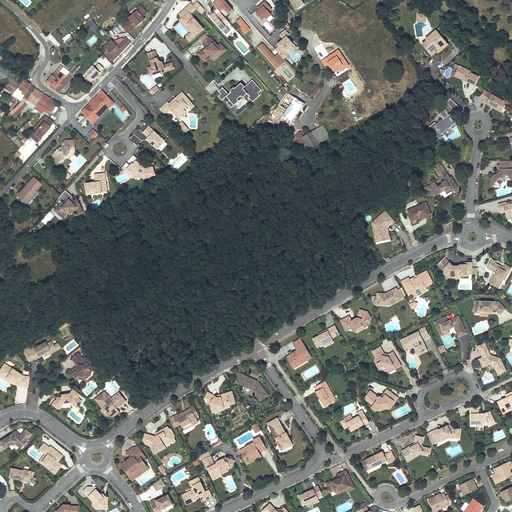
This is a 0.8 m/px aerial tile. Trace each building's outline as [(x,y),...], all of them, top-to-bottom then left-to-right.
[(203,0),(209,9),(212,7),(208,0),(203,0)] [(232,9),(223,0),(215,7),(219,12),(223,8),(228,13),(232,9)] [(291,0),(291,1),(296,9),(300,6),(299,4),(303,2),(304,3),(305,5),(312,0),(291,0)] [(197,1),(193,5),(196,8),(200,13),(204,9),(197,1)] [(271,9),(264,1),(257,8),(259,10),(256,12),(255,10),(250,15),(257,23),(264,17),(266,19),(270,14),(268,12),(271,9)] [(184,36),(189,42),(204,28),(190,13),(196,8),(193,5),(190,2),(177,14),(180,18),(178,19),(189,32),(184,36)] [(128,33),(145,19),(143,17),(147,13),(141,5),(136,9),(138,11),(129,18),(130,19),(122,26),(127,32),(128,33)] [(213,12),(209,16),(218,25),(221,29),(223,32),(226,34),(230,30),(228,28),(225,25),(229,22),(221,14),(217,17),(213,12)] [(244,23),(239,18),(236,21),(241,26),(244,23)] [(250,29),(244,23),(241,26),(240,27),(245,33),(250,29)] [(427,54),(430,54),(431,55),(436,51),(438,49),(440,51),(448,45),(442,38),(445,35),(438,27),(430,34),(431,36),(426,40),(422,44),(427,50),(427,54)] [(286,36),(289,34),(285,29),(279,34),(283,38),(283,40),(282,41),(281,40),(277,44),(279,45),(275,49),(278,53),(283,59),(287,55),(284,51),(289,46),(292,50),(296,47),(286,36)] [(62,39),(67,44),(73,38),(68,33),(62,39)] [(208,56),(213,61),(226,50),(220,43),(217,45),(209,36),(208,38),(205,34),(200,38),(203,42),(201,43),(205,48),(197,54),(203,60),(208,56)] [(112,41),(104,48),(106,50),(103,53),(111,62),(131,42),(126,38),(124,40),(122,38),(121,38),(119,39),(118,39),(117,40),(115,41),(114,42),(114,43),(112,41)] [(283,59),(278,53),(274,56),(262,43),(258,47),(277,68),(285,61),(283,59)] [(350,65),(339,49),(321,61),(327,70),(331,67),(335,72),(339,69),(340,71),(350,65)] [(155,50),(147,53),(151,65),(147,67),(150,76),(174,68),(172,61),(163,64),(162,61),(157,57),(155,50)] [(103,55),(98,60),(106,69),(111,64),(103,55)] [(95,67),(92,65),(85,73),(87,75),(83,80),(89,85),(93,80),(94,79),(99,73),(104,68),(98,64),(95,67)] [(54,90),(66,76),(68,74),(62,69),(64,68),(61,65),(46,83),(54,90)] [(457,77),(474,84),(478,75),(469,71),(469,70),(457,65),(454,74),(458,75),(457,77)] [(0,67),(0,80),(3,82),(10,71),(2,66),(0,67)] [(7,85),(15,90),(22,80),(10,71),(3,82),(1,85),(4,88),(7,85)] [(66,76),(54,90),(59,93),(74,76),(73,75),(74,74),(73,73),(72,74),(70,72),(68,74),(66,76)] [(22,97),(27,100),(35,89),(30,86),(31,85),(23,79),(22,80),(15,90),(13,94),(12,95),(14,97),(20,101),(22,97)] [(261,90),(252,80),(244,87),(241,83),(234,89),(233,87),(230,91),(231,92),(229,94),(223,88),(219,92),(221,94),(219,96),(222,100),(226,97),(229,100),(226,102),(231,107),(235,104),(239,108),(243,105),(247,101),(244,98),(243,99),(242,98),(239,101),(237,98),(240,95),(242,98),(247,93),(250,96),(248,97),(252,101),(260,95),(258,92),(261,90)] [(13,94),(15,90),(7,85),(4,88),(3,88),(13,94)] [(288,94),(295,98),(300,90),(292,85),(287,93),(288,94)] [(311,94),(311,95),(314,97),(320,88),(317,86),(311,94)] [(32,109),(33,107),(43,94),(35,89),(27,100),(26,101),(13,115),(14,117),(27,104),(32,109)] [(81,111),(92,123),(109,108),(106,105),(111,101),(106,95),(101,90),(97,95),(81,111)] [(485,90),(480,98),(484,100),(483,101),(487,103),(502,112),(504,107),(502,106),(505,102),(485,90)] [(167,103),(160,109),(165,115),(171,110),(176,115),(179,113),(180,114),(185,110),(183,109),(187,106),(190,110),(194,106),(182,93),(174,99),(176,102),(171,107),(169,105),(167,103)] [(33,107),(36,109),(38,107),(45,111),(49,113),(51,109),(45,105),(49,99),(43,94),(33,107)] [(287,127),(295,115),(304,104),(295,98),(288,94),(276,111),(283,116),(279,122),(287,127)] [(49,99),(45,105),(51,109),(56,102),(50,98),(49,99)] [(11,113),(13,115),(26,101),(24,99),(11,113)] [(458,107),(450,99),(446,103),(453,112),(456,110),(458,107)] [(237,115),(247,107),(245,105),(236,113),(237,115)] [(450,128),(452,130),(457,126),(455,124),(457,123),(454,120),(453,121),(451,119),(453,117),(450,114),(449,115),(447,113),(448,112),(444,107),(443,108),(441,106),(437,109),(438,111),(437,112),(443,120),(442,121),(441,120),(437,122),(438,123),(436,125),(434,123),(429,127),(439,140),(444,136),(443,133),(450,128)] [(49,127),(53,123),(47,118),(44,121),(46,123),(45,123),(49,127)] [(37,141),(43,134),(49,127),(45,123),(46,123),(44,121),(32,135),(37,141)] [(166,139),(149,124),(142,132),(148,137),(147,138),(158,148),(166,139)] [(184,125),(180,129),(187,136),(191,132),(184,125)] [(303,137),(302,138),(301,138),(299,135),(296,137),(305,152),(310,149),(318,144),(330,137),(323,125),(311,132),(305,136),(303,132),(301,134),(303,137)] [(297,127),(291,130),(296,137),(299,135),(301,138),(302,138),(303,137),(301,134),(297,127)] [(94,129),(93,128),(88,133),(93,139),(98,133),(94,129)] [(16,144),(19,141),(13,136),(11,139),(16,144)] [(53,159),(65,159),(64,155),(67,155),(70,158),(75,152),(75,140),(66,140),(63,144),(65,146),(63,147),(61,147),(58,149),(53,154),(53,159)] [(132,162),(128,167),(135,173),(137,171),(144,176),(155,170),(153,165),(146,167),(136,159),(133,163),(132,162)] [(511,169),(510,169),(511,161),(499,161),(499,165),(502,165),(502,169),(499,169),(499,171),(496,174),(494,174),(490,178),(490,182),(495,187),(500,187),(500,184),(508,180),(511,179),(511,169)] [(453,180),(451,181),(449,177),(448,176),(447,177),(446,175),(447,174),(441,164),(433,169),(440,179),(442,177),(444,180),(442,181),(442,182),(441,182),(441,183),(441,184),(437,186),(434,182),(426,187),(431,195),(439,190),(440,192),(443,190),(446,194),(451,191),(450,188),(456,185),(453,180)] [(497,172),(494,174),(496,174),(499,171),(499,169),(502,169),(502,165),(499,165),(497,165),(497,172)] [(95,181),(85,182),(86,193),(108,191),(106,172),(94,173),(95,181)] [(16,196),(20,200),(37,181),(33,178),(16,196)] [(37,181),(20,200),(24,204),(28,200),(26,199),(33,191),(34,192),(37,188),(41,185),(37,181)] [(59,197),(58,199),(61,202),(54,210),(59,215),(60,213),(65,216),(68,213),(69,211),(71,213),(75,209),(80,213),(82,210),(76,199),(73,201),(72,202),(70,200),(71,198),(72,196),(65,190),(59,197)] [(28,200),(35,192),(34,192),(33,191),(26,199),(28,200)] [(428,208),(425,202),(421,204),(412,208),(406,210),(407,214),(406,214),(411,225),(417,223),(417,220),(417,219),(420,218),(420,219),(430,215),(427,209),(428,208)] [(504,203),(497,205),(499,213),(504,212),(505,215),(510,214),(511,213),(511,202),(511,203),(508,205),(504,203)] [(384,227),(387,226),(394,219),(385,210),(376,219),(377,220),(374,222),(375,227),(373,227),(376,241),(386,239),(385,234),(388,233),(386,229),(385,229),(384,227)] [(472,264),(468,264),(466,265),(465,265),(460,265),(460,268),(456,268),(456,267),(453,267),(445,258),(438,265),(444,271),(444,274),(447,277),(454,277),(457,279),(459,279),(461,277),(461,276),(466,276),(468,276),(468,275),(468,273),(472,273),(472,268),(472,264)] [(495,262),(490,259),(487,266),(489,267),(490,270),(492,272),(495,273),(489,283),(497,288),(502,280),(501,279),(505,272),(507,273),(510,268),(504,264),(501,269),(498,268),(499,266),(494,263),(495,262)] [(401,281),(406,291),(409,291),(410,295),(415,296),(415,295),(416,292),(419,290),(423,291),(426,290),(425,287),(431,284),(432,282),(426,271),(417,276),(417,278),(416,279),(417,280),(414,281),(413,278),(409,280),(408,278),(401,281)] [(397,290),(393,292),(392,291),(388,293),(389,294),(386,295),(386,294),(377,294),(377,297),(372,297),(372,301),(374,306),(377,306),(388,306),(388,305),(392,303),(392,300),(395,298),(396,299),(396,300),(397,300),(397,301),(398,301),(399,301),(402,299),(401,298),(397,290)] [(504,309),(497,302),(473,301),(472,313),(478,313),(478,311),(491,311),(491,310),(494,310),(499,315),(504,309)] [(351,321),(348,316),(340,321),(346,331),(351,328),(352,331),(356,332),(357,328),(360,327),(363,328),(366,326),(370,318),(367,312),(359,310),(357,318),(354,319),(355,321),(352,322),(351,321)] [(459,330),(462,336),(466,334),(458,316),(447,321),(445,317),(434,322),(438,332),(443,330),(443,331),(448,329),(448,328),(452,326),(453,327),(455,331),(459,330)] [(339,334),(335,325),(327,329),(328,330),(320,335),(313,338),(317,347),(323,344),(324,343),(333,339),(332,338),(339,334)] [(413,347),(416,354),(425,349),(421,341),(419,341),(420,338),(426,335),(423,328),(416,331),(417,332),(400,340),(403,347),(411,343),(413,347)] [(309,354),(300,339),(292,343),(297,351),(297,352),(294,354),(294,352),(286,357),(293,369),(298,366),(297,364),(306,358),(305,357),(309,354)] [(324,343),(323,344),(325,347),(334,342),(333,339),(324,343)] [(34,349),(24,354),(28,361),(33,358),(34,359),(40,356),(41,355),(40,354),(41,353),(43,357),(49,354),(49,352),(54,350),(52,346),(50,342),(45,344),(44,342),(33,348),(34,349)] [(49,352),(49,354),(54,351),(59,348),(56,344),(52,346),(54,350),(49,352)] [(444,346),(438,348),(441,354),(446,351),(444,346)] [(490,355),(486,346),(478,350),(481,357),(477,359),(482,368),(488,364),(493,366),(495,371),(497,375),(506,371),(500,358),(490,355)] [(379,347),(371,352),(376,360),(374,362),(378,369),(382,367),(387,368),(389,372),(400,366),(392,352),(388,355),(387,357),(383,356),(383,354),(379,347)] [(78,353),(72,358),(77,365),(79,365),(78,368),(76,367),(72,371),(72,373),(75,378),(76,377),(78,375),(89,377),(91,374),(92,371),(96,368),(87,357),(84,359),(83,359),(78,353)] [(311,358),(309,354),(305,357),(306,358),(297,364),(298,366),(311,358)] [(1,375),(7,366),(3,364),(0,369),(0,376),(11,384),(12,382),(13,381),(11,380),(10,381),(1,375)] [(18,386),(27,387),(29,377),(22,376),(7,366),(1,375),(10,381),(11,380),(13,381),(12,382),(18,386)] [(259,401),(267,395),(258,382),(240,374),(236,383),(251,390),(259,401)] [(317,391),(316,392),(324,407),(333,402),(330,396),(333,395),(325,381),(314,387),(317,391)] [(80,395),(72,389),(68,394),(66,394),(66,395),(64,396),(64,395),(60,395),(60,397),(56,398),(50,405),(56,409),(61,402),(61,404),(62,403),(70,402),(72,404),(71,405),(76,408),(81,401),(77,398),(80,395)] [(371,408),(375,411),(378,408),(382,407),(385,410),(389,409),(397,398),(386,390),(382,396),(377,396),(370,391),(365,397),(366,401),(373,406),(371,408)] [(232,392),(220,396),(220,397),(217,398),(216,397),(207,392),(204,398),(205,402),(210,405),(212,407),(213,410),(219,409),(218,408),(223,406),(223,409),(229,407),(229,406),(235,404),(232,392)] [(498,402),(502,410),(507,408),(508,410),(511,407),(511,405),(511,392),(510,393),(511,396),(507,398),(498,402)] [(120,406),(126,401),(120,394),(114,398),(111,400),(110,399),(106,393),(102,396),(101,394),(94,399),(102,409),(100,410),(104,415),(107,412),(112,412),(114,415),(119,411),(116,408),(115,407),(115,405),(120,406)] [(212,414),(224,410),(223,409),(223,406),(218,408),(219,409),(213,410),(212,407),(210,405),(212,414)] [(502,410),(503,414),(511,409),(511,405),(511,407),(508,410),(507,408),(502,410)] [(173,417),(177,424),(180,423),(181,424),(182,427),(191,423),(192,426),(198,422),(195,418),(198,416),(193,407),(186,411),(186,414),(182,415),(180,414),(178,416),(177,415),(173,417)] [(479,408),(470,408),(471,424),(473,424),(476,424),(476,426),(482,426),(482,424),(486,422),(487,422),(490,423),(494,421),(489,411),(485,414),(479,414),(479,408)] [(368,422),(363,413),(346,423),(348,426),(350,431),(363,424),(364,425),(368,422)] [(278,422),(277,419),(268,424),(277,440),(276,442),(279,443),(280,444),(279,446),(280,448),(282,449),(287,446),(287,445),(290,443),(291,442),(288,437),(287,437),(287,435),(287,433),(285,433),(285,432),(283,428),(282,427),(282,428),(280,424),(278,422)] [(251,426),(255,434),(261,432),(257,423),(251,426)] [(89,430),(92,434),(97,429),(94,426),(89,430)] [(438,429),(430,432),(434,440),(441,436),(442,438),(448,435),(449,437),(459,438),(460,429),(453,429),(449,431),(447,426),(438,430),(438,429)] [(169,431),(167,427),(158,432),(160,435),(157,436),(155,437),(145,434),(143,440),(146,444),(149,445),(152,446),(155,451),(160,449),(159,447),(163,445),(164,446),(175,440),(173,437),(174,436),(171,430),(169,431)] [(0,440),(0,442),(3,448),(12,443),(15,441),(21,447),(25,442),(25,441),(27,438),(21,434),(19,437),(15,433),(11,436),(10,434),(0,440)] [(441,436),(434,440),(435,443),(449,437),(448,435),(442,438),(441,436)] [(411,448),(410,446),(401,451),(406,458),(413,453),(415,455),(420,452),(429,453),(430,447),(423,447),(421,444),(423,437),(415,436),(414,443),(415,445),(411,448)] [(265,446),(260,437),(255,440),(253,441),(254,443),(250,445),(239,451),(245,462),(250,459),(253,460),(261,455),(260,453),(258,450),(265,446)] [(223,443),(220,439),(219,439),(218,443),(213,445),(215,448),(223,443)] [(61,455),(50,447),(49,448),(44,444),(39,450),(45,455),(46,456),(44,458),(48,461),(45,464),(49,468),(48,469),(55,474),(60,467),(53,462),(55,460),(56,461),(61,455)] [(152,446),(149,445),(154,455),(165,448),(164,446),(163,445),(159,447),(160,449),(155,451),(152,446)] [(141,459),(140,458),(143,456),(136,447),(133,449),(133,448),(126,453),(130,458),(131,459),(129,461),(128,460),(121,465),(128,476),(132,473),(134,477),(139,473),(137,470),(140,467),(142,469),(146,466),(141,459)] [(384,455),(383,452),(365,460),(370,469),(374,467),(383,463),(387,461),(388,463),(395,460),(391,451),(384,455)] [(201,456),(203,460),(210,456),(208,452),(201,456)] [(413,453),(406,458),(408,462),(420,454),(429,455),(429,453),(420,452),(415,455),(413,453)] [(39,462),(48,469),(49,468),(45,464),(48,461),(44,458),(46,456),(45,455),(39,462)] [(62,456),(61,455),(56,461),(55,460),(53,462),(60,467),(61,466),(57,462),(62,456)] [(250,459),(245,462),(247,465),(262,457),(261,455),(253,460),(250,459)] [(208,469),(212,476),(215,474),(220,476),(221,473),(227,470),(226,469),(230,467),(231,464),(233,465),(234,461),(226,458),(218,462),(217,463),(218,464),(215,465),(210,456),(203,460),(207,469),(208,469)] [(498,474),(495,475),(493,477),(496,483),(511,475),(511,474),(509,469),(506,462),(495,468),(498,474)] [(232,468),(233,465),(231,464),(230,467),(226,469),(227,470),(221,473),(223,474),(228,472),(229,469),(232,468)] [(132,481),(148,469),(146,466),(142,469),(140,467),(137,470),(139,473),(134,477),(132,473),(128,476),(132,481)] [(22,471),(10,468),(8,477),(20,480),(25,481),(30,483),(31,478),(32,472),(22,470),(22,471)] [(352,485),(346,471),(338,474),(339,477),(326,483),(330,492),(334,491),(335,493),(352,485)] [(192,491),(191,491),(190,495),(183,498),(187,505),(193,502),(193,501),(199,498),(198,497),(198,496),(201,494),(202,495),(205,501),(212,498),(209,490),(205,492),(198,477),(190,481),(193,486),(194,490),(192,491)] [(460,485),(462,490),(463,491),(461,492),(462,496),(465,495),(479,488),(478,485),(474,478),(460,485)] [(155,492),(165,485),(161,479),(151,486),(155,492)] [(352,485),(335,493),(336,495),(345,490),(346,493),(354,489),(352,485)] [(322,496),(318,486),(313,488),(313,489),(301,495),(305,504),(322,496)] [(500,492),(501,495),(503,499),(504,498),(506,501),(511,498),(511,488),(511,486),(500,492)] [(92,505),(96,509),(103,509),(103,504),(107,505),(107,497),(105,497),(103,497),(100,495),(95,490),(95,487),(87,487),(87,495),(93,501),(92,505)] [(440,494),(434,496),(428,499),(434,511),(450,505),(444,493),(441,495),(440,494)] [(172,505),(167,495),(163,498),(161,500),(160,499),(155,502),(154,500),(149,503),(153,511),(154,511),(159,510),(160,511),(172,505)] [(480,511),(485,506),(474,498),(463,511),(480,511)]
